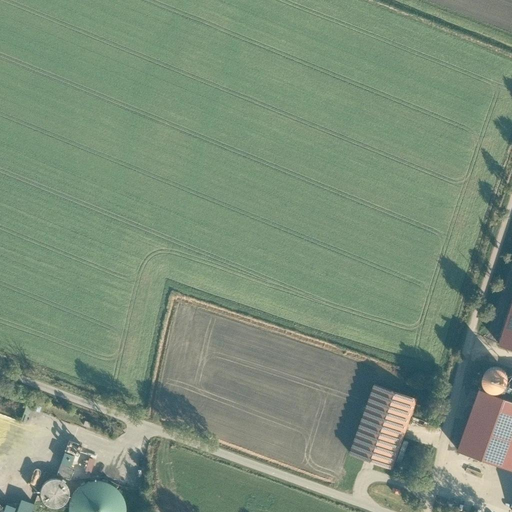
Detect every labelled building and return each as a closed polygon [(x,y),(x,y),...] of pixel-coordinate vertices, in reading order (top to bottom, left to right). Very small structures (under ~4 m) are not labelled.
[(511,304),(500,343),(511,347),(511,304)] [(478,383),(499,392),(507,371),(487,362),(478,383)] [(396,465),(420,397),(377,382),(352,450),(396,465)] [(511,452),(511,418),(475,406),(461,448),(508,464),(511,452)] [(69,438),(65,451),(77,455),(81,442),(69,438)] [(74,456),(66,453),(59,474),(72,478),(75,470),(70,468),(74,456)] [(85,469),(91,471),(95,458),(89,456),(85,469)] [(66,504),(66,478),(41,478),(41,504),(66,504)] [(96,481),(87,485),(79,492),(74,501),(73,511),(72,511),(132,511),(133,506),(130,496),(123,488),(116,483),(106,480),(96,481)] [(448,480),(442,495),(490,511),(503,511),(504,508),(511,511),(511,489),(510,489),(510,490),(490,483),(487,492),(481,490),(481,491),(455,482),(455,483),(448,480)] [(32,511),(35,504),(23,499),(18,511),(32,511)] [(7,511),(14,511),(16,506),(4,502),(2,510),(7,511)]
